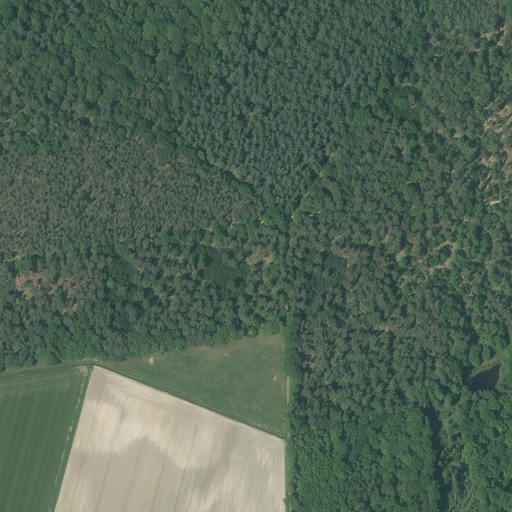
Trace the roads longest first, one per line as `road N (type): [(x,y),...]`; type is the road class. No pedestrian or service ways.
road 1 (track): [(0,25),(283,218)]
road 2 (track): [(286,511),(283,218)]
road 3 (track): [(283,218),(0,265)]
road 4 (track): [(287,218),(439,0)]
road 5 (track): [(287,218),(511,199)]
